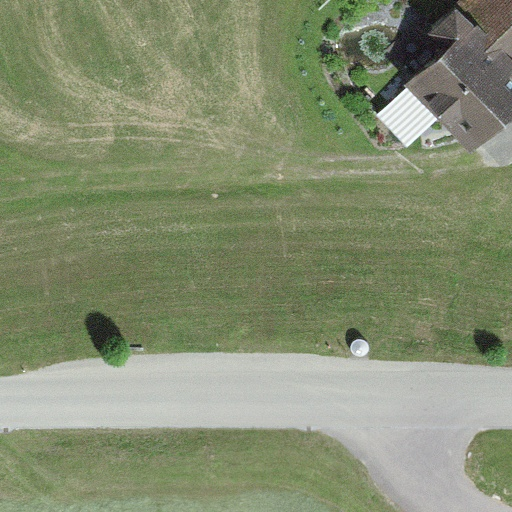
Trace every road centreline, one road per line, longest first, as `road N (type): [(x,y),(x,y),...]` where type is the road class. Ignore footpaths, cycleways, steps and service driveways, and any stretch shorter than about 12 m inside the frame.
road 1 (track): [(0,195),(481,159)]
road 2 (tertiary): [(0,403),(409,385)]
road 3 (residential): [(486,511),(440,497),(412,443),(409,385)]
